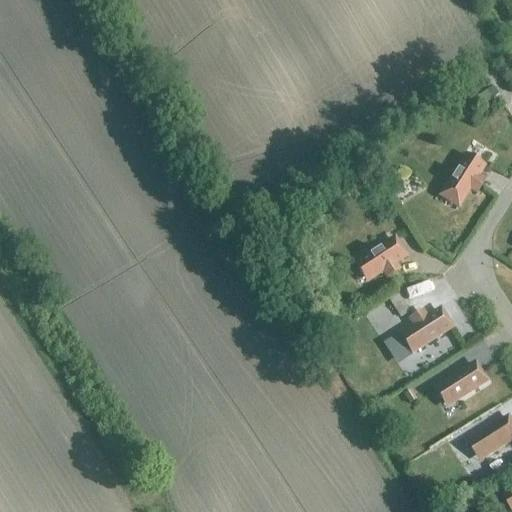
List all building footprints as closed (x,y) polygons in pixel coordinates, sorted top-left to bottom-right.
[(484,167),(466,156),(445,190),(462,201),(469,190),(477,195),(481,187),(474,183),(484,167)] [(372,280),(381,274),(386,281),(395,275),(390,268),(405,258),(394,240),(360,262),(372,280)] [(408,272),(410,288),(450,284),(453,306),(464,305),(459,266),(408,272)] [(391,294),(407,309),(415,301),(398,286),(391,294)] [(472,331),(485,322),(471,301),(459,310),(472,331)] [(407,321),(412,329),(406,333),(417,351),(451,329),(440,312),(422,323),(417,315),(407,321)] [(485,383),(474,366),(440,387),(451,405),(485,383)] [(511,424),(509,420),(475,441),(486,459),(511,442),(511,424)]
